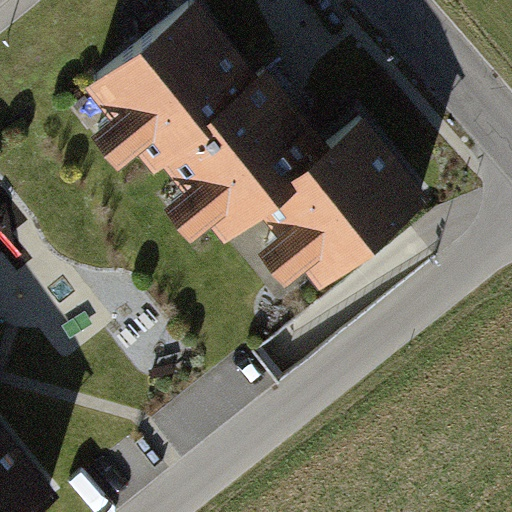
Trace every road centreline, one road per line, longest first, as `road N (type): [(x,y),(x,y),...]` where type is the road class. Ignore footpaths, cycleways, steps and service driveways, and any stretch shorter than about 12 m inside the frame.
road 1 (residential): [(511,237),(167,511)]
road 2 (tertiary): [(511,132),(394,0)]
